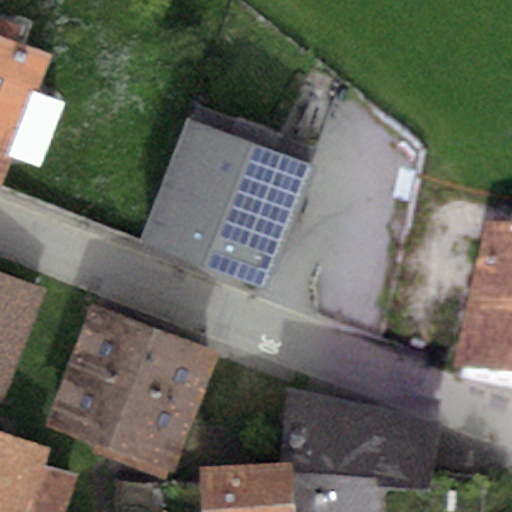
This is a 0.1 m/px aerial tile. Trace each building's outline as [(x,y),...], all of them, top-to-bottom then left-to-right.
[(0,0),(0,116),(28,127),(54,59),(26,49),(40,12),(8,0),(0,0)] [(192,222),(247,84),(184,59),(128,196),(192,222)] [(268,92),(247,84),(192,222),(256,248),(306,125),(262,107),(268,92)] [(503,350),(511,307),(511,203),(474,196),(443,337),(503,350)] [(0,334),(33,249),(0,236),(0,334)] [(208,312),(83,263),(36,381),(89,402),(85,413),(156,441),(208,312)] [(511,307),(503,350),(511,351),(511,307)] [(429,382),(282,348),(279,420),(282,502),(281,511),(356,511),(366,511),(366,442),(418,445),(419,438),(429,382)] [(40,405),(0,391),(0,507),(7,486),(43,498),(67,429),(36,418),(40,405)] [(279,420),(189,426),(191,505),(282,502),(279,420)]
